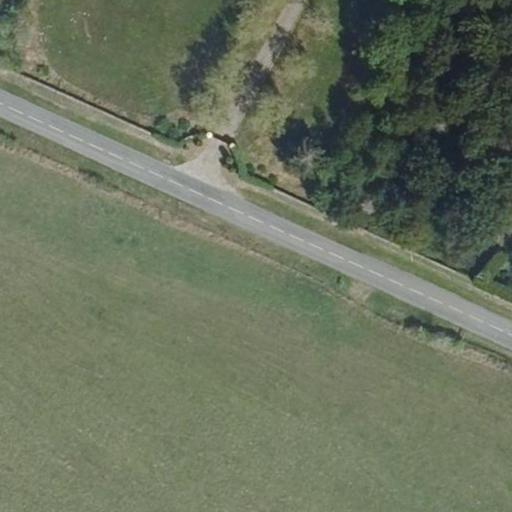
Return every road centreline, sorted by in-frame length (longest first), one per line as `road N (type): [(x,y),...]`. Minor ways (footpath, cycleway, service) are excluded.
road 1 (secondary): [(511,323),(0,98)]
road 2 (unknown): [(187,181),(279,0)]
